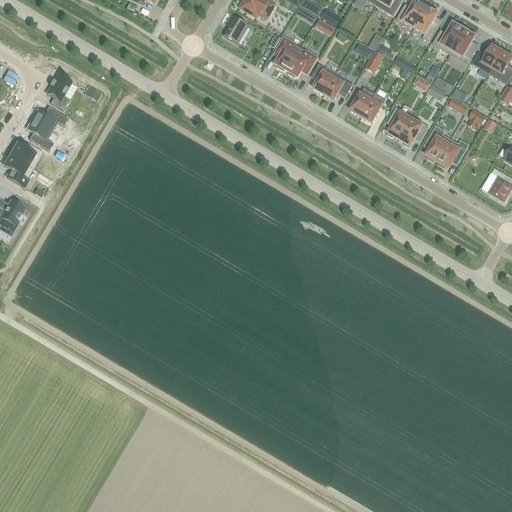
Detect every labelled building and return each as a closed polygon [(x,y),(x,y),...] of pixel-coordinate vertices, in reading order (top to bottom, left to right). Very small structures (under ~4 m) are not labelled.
[(266,1),(266,0),(245,0),(240,9),(256,19),(258,16),(266,21),(274,7),(269,4),(270,3),(266,1)] [(293,13),(297,7),(286,0),(283,0),(280,5),(293,13)] [(304,0),(302,0),(300,6),(319,14),(321,8),(304,0)] [(361,0),(376,8),(380,0),(361,0)] [(380,0),(376,8),(393,18),(401,6),(395,2),(395,0),(380,0)] [(403,9),(396,22),(402,26),(403,24),(414,31),(426,9),(415,2),(409,13),(403,9)] [(426,9),(414,31),(424,37),(422,40),(429,44),(436,33),(430,29),(438,16),(437,15),(438,14),(432,10),(431,12),(426,9)] [(312,27),(330,37),(335,28),(317,18),(312,27)] [(234,20),(223,38),(237,46),(248,28),(234,20)] [(439,35),(432,47),(449,57),(464,32),(460,29),(460,30),(453,25),(445,39),(439,35)] [(464,32),(449,57),(461,64),(464,58),(470,61),(477,49),(471,46),(475,39),(468,34),(464,32)] [(274,50),(280,40),(275,37),(269,47),(274,50)] [(284,40),(274,56),(279,59),(275,66),(277,67),(276,69),(283,74),(284,72),(286,73),(300,49),(284,40)] [(489,77),(502,54),(492,48),(485,59),(479,55),(471,67),(489,77)] [(317,59),(300,49),(286,73),(288,74),(287,76),(295,80),(296,79),(298,80),(302,73),(307,76),(317,59)] [(375,54),(365,70),(374,75),(383,59),(375,54)] [(511,76),(511,74),(506,71),(511,60),(511,59),(502,54),(489,77),(506,87),(511,76)] [(318,67),(312,76),(319,80),(313,91),(319,95),(319,96),(323,98),(335,77),(318,67)] [(408,79),(411,72),(401,67),(398,74),(408,79)] [(425,92),(430,84),(417,75),(411,83),(425,92)] [(67,91),(71,85),(58,77),(54,84),(52,84),(53,85),(51,89),(50,88),(49,89),(51,90),(46,97),(53,101),(50,106),(62,113),(68,104),(62,100),(63,98),(64,99),(68,92),(67,91)] [(335,77),(323,98),(326,100),(327,99),(333,103),(340,92),(347,97),(352,87),(335,77)] [(430,89),(422,101),(432,107),(440,95),(430,89)] [(511,91),(507,89),(499,103),(508,108),(511,100),(511,91)] [(363,90),(350,113),(357,117),(356,117),(361,120),(371,102),(375,96),(363,90)] [(371,102),(361,120),(364,122),(371,126),(385,102),(389,96),(378,90),(375,96),(371,102)] [(463,115),(467,106),(449,97),(445,105),(463,115)] [(37,112),(32,122),(58,138),(58,137),(52,134),(57,125),(64,129),(68,121),(48,109),(44,116),(37,112)] [(396,110),(388,123),(393,126),(386,137),(392,140),(393,139),(399,142),(411,121),(400,115),(401,113),(396,110)] [(472,122),(468,129),(474,133),(479,125),(481,127),(486,119),(474,113),(469,120),(472,122)] [(482,128),(490,132),(495,122),(487,118),(482,128)] [(411,121),(399,142),(404,145),(403,147),(409,150),(416,139),(421,142),(429,129),(423,126),(422,127),(411,121)] [(32,122),(26,131),(33,135),(29,142),(49,154),(53,146),(47,143),(52,134),(58,138),(32,122)] [(444,133),(436,129),(428,143),(433,146),(425,158),(427,159),(427,161),(433,165),(434,163),(436,165),(450,142),(442,137),(444,133)] [(458,147),(450,142),(436,165),(439,166),(438,167),(445,171),(446,170),(448,171),(455,159),(460,162),(468,148),(460,143),(458,147)] [(17,147),(10,158),(33,171),(43,155),(29,147),(26,152),(17,147)] [(10,158),(3,169),(10,173),(6,180),(24,190),(28,183),(27,182),(33,171),(10,158)] [(498,179),(488,195),(504,204),(511,190),(511,187),(503,182),(506,177),(494,171),(491,175),(498,179)] [(17,224),(24,211),(11,203),(4,214),(0,211),(0,227),(1,228),(2,226),(14,233),(19,225),(17,224)]
